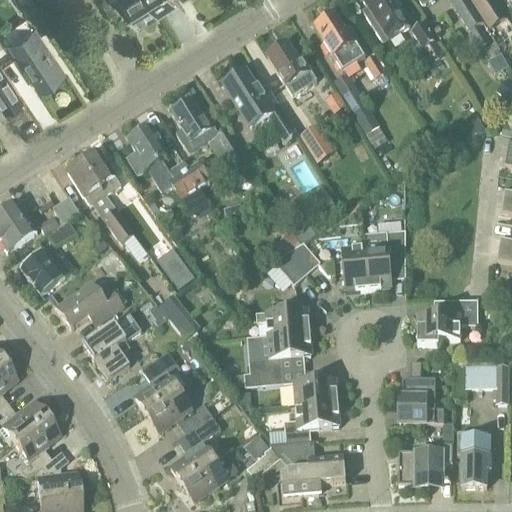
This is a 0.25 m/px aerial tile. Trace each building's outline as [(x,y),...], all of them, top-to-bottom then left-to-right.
[(157,13),(148,0),(121,0),(115,4),(123,17),(131,12),(139,24),(157,13)] [(148,0),(157,13),(175,2),(173,0),(148,0)] [(379,29),(386,39),(405,27),(399,17),(402,15),(394,3),(391,5),(387,0),(362,0),(363,2),(360,4),(377,30),(379,29)] [(413,0),(416,3),(421,10),(431,4),(428,0),(413,0)] [(468,37),(482,27),(465,0),(456,0),(448,6),(468,37)] [(466,0),(466,1),(488,34),(504,23),(489,0),(466,0)] [(316,31),(313,33),(333,63),(342,76),(364,62),(355,48),(357,46),(349,33),(344,36),(334,20),(325,25),(322,24),(316,27),(316,31)] [(482,27),(468,37),(479,54),(493,45),(482,27)] [(422,30),(410,37),(421,54),(433,46),(422,30)] [(38,92),(64,75),(35,31),(9,48),(38,92)] [(269,61),(266,63),(290,100),(312,86),(307,78),(310,76),(302,63),(297,66),(287,50),(278,56),(274,54),(269,58),(269,61)] [(364,68),(374,85),(384,78),(374,61),(364,68)] [(0,107),(4,114),(21,103),(0,70),(0,107)] [(298,143),(289,129),(270,99),(265,103),(258,92),(255,94),(244,78),(236,82),(231,81),(224,86),(223,91),(222,91),(241,119),(252,135),(270,123),(288,150),(298,143)] [(352,121),(366,112),(346,79),(332,87),(352,121)] [(311,105),(326,129),(347,116),(332,93),(331,93),(326,86),(316,93),(320,99),(311,105)] [(511,89),(508,86),(498,97),(508,106),(511,100),(511,89)] [(188,160),(208,147),(218,163),(232,185),(249,174),(225,136),(218,140),(205,120),(202,122),(191,106),(171,119),(181,135),(175,139),(188,160)] [(467,143),(483,134),(473,117),(457,126),(467,143)] [(315,132),(299,142),(316,169),(332,158),(315,132)] [(174,191),(172,186),(159,167),(168,161),(150,133),(128,146),(146,175),(147,175),(162,198),(171,192),(174,191)] [(82,167),(104,202),(119,192),(113,183),(114,182),(98,157),(82,167)] [(114,216),(104,202),(82,167),(66,177),(82,203),(83,202),(88,211),(89,211),(100,226),(119,251),(133,240),(114,216)] [(200,194),(205,191),(209,189),(197,170),(172,186),(174,191),(171,192),(180,207),(183,205),(200,194)] [(183,205),(190,217),(197,213),(204,224),(214,217),(200,194),(183,205)] [(511,195),(503,194),(501,206),(511,207),(511,195)] [(313,209),(321,222),(337,212),(329,199),(313,209)] [(78,219),(69,205),(59,211),(62,216),(54,221),(60,231),(78,219)] [(511,207),(501,206),(499,217),(511,219),(511,207)] [(36,238),(16,208),(0,218),(0,250),(5,258),(36,238)] [(57,232),(52,223),(38,231),(44,241),(57,232)] [(47,241),(53,251),(74,237),(67,228),(47,241)] [(378,252),(364,253),(367,296),(391,294),(388,263),(404,262),(404,237),(377,239),(378,252)] [(511,244),(499,242),(497,254),(511,256),(511,244)] [(287,258),(306,280),(319,269),(302,249),(300,251),(287,258)] [(195,283),(173,253),(157,265),(179,295),(195,283)] [(344,298),(367,296),(364,253),(340,255),(344,298)] [(511,256),(497,254),(495,265),(511,268),(511,256)] [(44,257),(20,275),(27,285),(26,285),(31,292),(32,291),(40,301),(73,274),(61,260),(52,267),(44,257)] [(273,269),(291,289),(293,291),(306,280),(287,258),(275,266),(272,268),(273,269)] [(335,281),(333,266),(326,267),(320,272),(327,282),(335,281)] [(50,306),(70,335),(105,310),(112,320),(94,332),(94,333),(122,313),(108,293),(108,294),(108,295),(99,301),(91,289),(56,314),(50,306)] [(175,300),(168,305),(177,316),(166,323),(184,346),(186,345),(189,349),(201,340),(197,336),(201,334),(175,300)] [(476,307),(433,308),(433,322),(416,322),(416,351),(437,351),(437,346),(459,346),(459,332),(477,332),(476,307)] [(266,342),(309,338),(307,315),(255,319),(255,329),(265,328),(266,342)] [(125,333),(120,326),(82,352),(93,369),(95,368),(107,386),(128,372),(116,354),(125,347),(118,337),(125,333)] [(311,362),(309,338),(266,342),(268,365),(247,366),(248,379),(248,380),(281,377),(280,364),(305,362),(311,362)] [(178,398),(167,382),(171,379),(169,377),(176,372),(167,359),(140,377),(150,391),(133,403),(145,421),(178,398)] [(420,385),(420,368),(409,368),(409,385),(401,385),(401,402),(398,402),(398,416),(413,416),(413,428),(403,428),(403,430),(443,430),(443,415),(434,415),(434,385),(420,385)] [(0,396),(15,385),(2,369),(0,370),(0,414),(6,410),(0,401),(0,396)] [(496,371),(453,371),(453,405),(467,405),(467,395),(496,395),(496,371)] [(511,371),(497,371),(497,410),(510,410),(511,371)] [(282,390),(281,377),(248,380),(243,380),(244,393),(244,394),(249,393),(283,390),(282,390)] [(292,389),(294,413),(337,409),(335,386),(292,389)] [(178,398),(145,421),(157,438),(174,426),(176,428),(183,424),(181,421),(190,415),(178,398)] [(0,433),(1,433),(13,449),(45,424),(32,407),(15,421),(6,410),(0,414),(0,433)] [(337,409),(294,413),(295,427),(283,428),(284,450),(310,448),(308,435),(339,432),(337,409)] [(196,416),(198,419),(194,421),(200,430),(211,423),(204,411),(196,416)] [(200,430),(197,433),(206,446),(220,436),(211,423),(200,430)] [(58,441),(45,424),(13,449),(25,465),(15,472),(24,484),(49,466),(41,455),(58,441)] [(477,443),(477,451),(476,451),(476,461),(461,462),(461,493),(485,494),(486,476),(490,476),(490,462),(489,462),(489,451),(488,451),(488,443),(477,443)] [(313,447),(310,448),(284,450),(269,451),(271,453),(281,465),(289,476),(282,481),(281,482),(282,503),(318,500),(318,499),(316,499),(315,490),(344,488),(343,468),(339,462),(314,464),(313,447)] [(169,473),(181,491),(214,468),(202,450),(193,457),(192,454),(186,458),(185,459),(187,461),(169,473)] [(452,470),(452,450),(427,450),(427,458),(398,458),(397,491),(414,491),(414,495),(428,495),(429,479),(441,479),(441,481),(442,481),(442,470),(452,470)] [(274,470),(281,465),(271,453),(263,459),(264,460),(273,471),(274,470)] [(214,468),(181,491),(193,508),(211,496),(212,498),(219,494),(217,491),(226,485),(236,478),(224,461),(214,468)] [(35,483),(38,505),(78,500),(75,479),(54,481),(53,479),(45,479),(46,482),(35,483)] [(78,511),(78,500),(38,505),(38,511),(78,511)]
